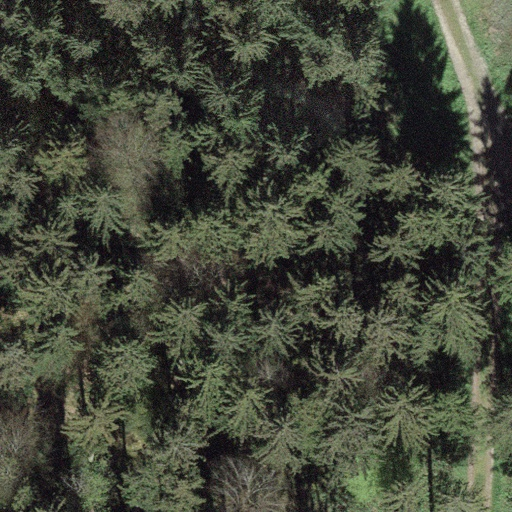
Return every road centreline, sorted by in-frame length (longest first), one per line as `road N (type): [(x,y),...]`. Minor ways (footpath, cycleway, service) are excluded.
road 1 (track): [(494,144),(469,511)]
road 2 (track): [(494,144),(438,0)]
